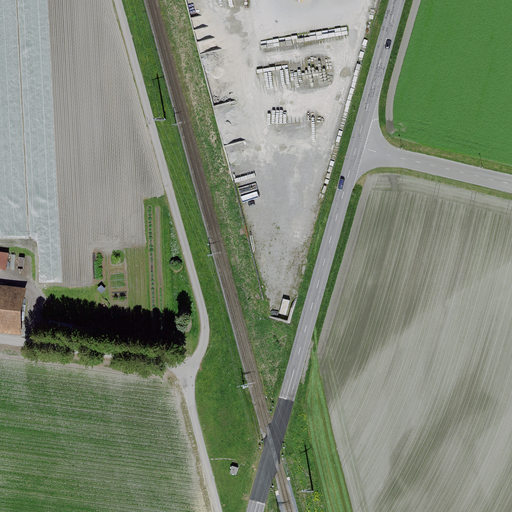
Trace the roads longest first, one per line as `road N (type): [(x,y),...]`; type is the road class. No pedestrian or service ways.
road 1 (track): [(118,0),(200,302),(202,341),(187,368),(218,511)]
road 2 (primary): [(254,511),(357,147)]
road 3 (track): [(0,343),(187,368)]
road 4 (unclassified): [(357,147),(511,183)]
road 5 (primary): [(357,147),(397,0)]
